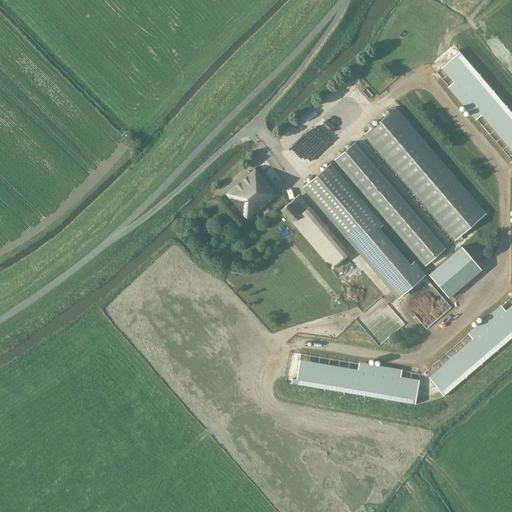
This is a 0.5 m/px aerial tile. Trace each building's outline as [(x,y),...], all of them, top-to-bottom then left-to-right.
[(511,112),(460,52),(445,64),(511,142),(511,112)] [(372,87),(381,81),(377,74),(367,81),(372,87)] [(485,213),(394,108),(363,135),(453,240),(485,213)] [(444,248),(354,143),(333,161),(424,267),(444,248)] [(302,188),(397,300),(425,276),(414,263),(411,265),(379,229),(382,225),(329,164),(302,188)] [(246,220),(275,196),(270,189),(271,188),(254,168),(223,192),(246,220)] [(331,268),(345,256),(305,210),(301,214),(290,201),(280,210),(331,268)] [(462,247),(429,275),(447,296),(480,269),(462,247)] [(511,337),(511,312),(431,382),(444,396),(511,337)] [(290,384),(414,404),(417,386),(297,365),(295,379),(291,378),(290,384)]
